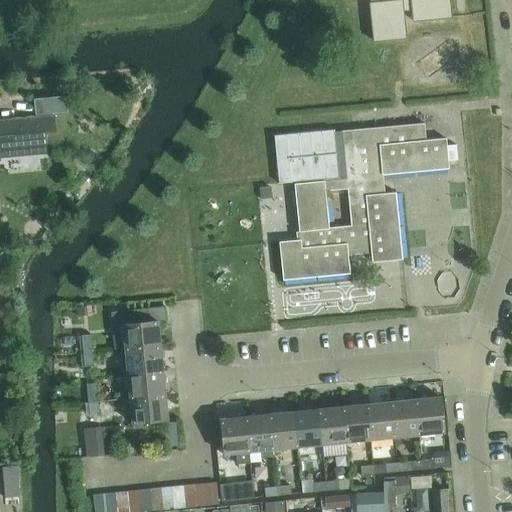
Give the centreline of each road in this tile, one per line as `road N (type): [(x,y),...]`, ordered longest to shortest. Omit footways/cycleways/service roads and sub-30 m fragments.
road 1 (residential): [(475,358),(192,381)]
road 2 (residential): [(96,473),(198,464),(192,381)]
road 3 (unclassified): [(486,511),(475,358)]
